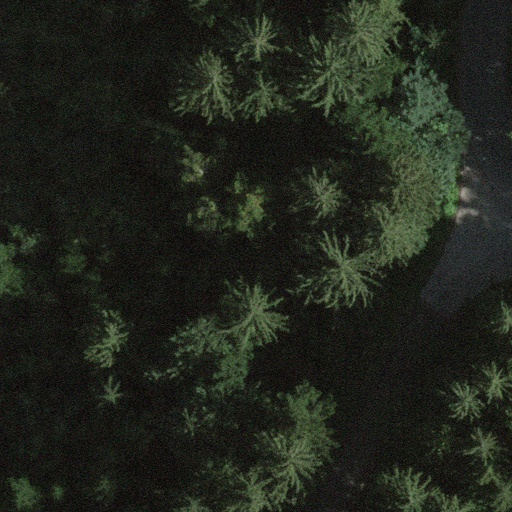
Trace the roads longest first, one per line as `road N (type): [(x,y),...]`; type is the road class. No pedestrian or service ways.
road 1 (track): [(313,511),(423,321),(511,207)]
road 2 (unclassified): [(492,0),(482,103),(493,151),(511,177)]
